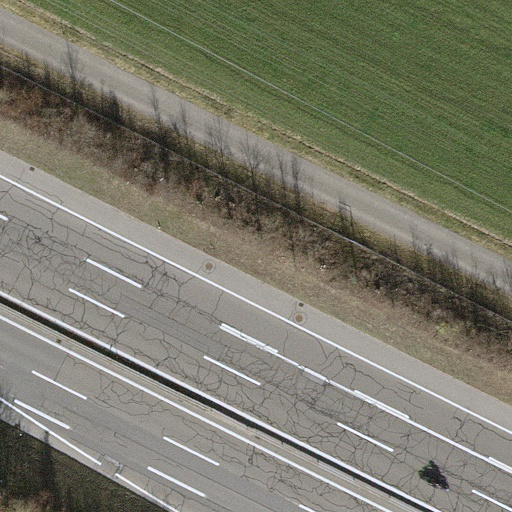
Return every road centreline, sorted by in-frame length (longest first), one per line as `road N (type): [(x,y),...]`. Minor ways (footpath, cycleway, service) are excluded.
road 1 (track): [(0,25),(511,282)]
road 2 (motorway): [(511,494),(0,238)]
road 3 (motorway): [(0,351),(318,511)]
